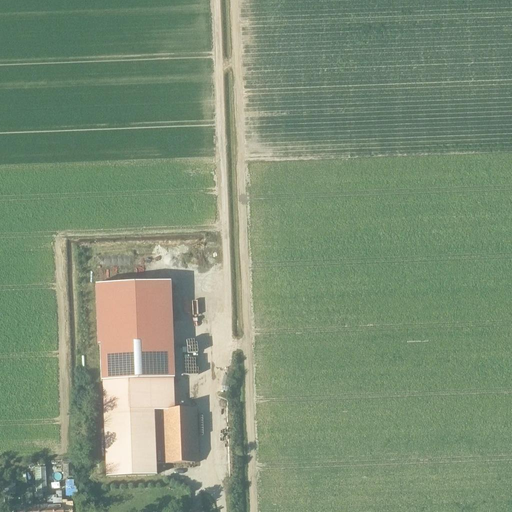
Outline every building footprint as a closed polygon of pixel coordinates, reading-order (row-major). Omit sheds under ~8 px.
[(173,379),(169,282),(95,285),(97,346),(99,346),(100,382),(102,382),(160,380),(173,379)] [(161,464),(198,463),(196,410),(159,411),(161,464)] [(152,411),(103,413),(105,477),(155,476),(154,464),(161,464),(159,411),(152,411)] [(62,465),(63,477),(73,477),(73,465),(62,465)] [(46,492),(44,467),(34,468),(35,492),(46,492)] [(14,484),(12,484),(12,480),(2,480),(2,496),(4,496),(4,498),(9,498),(9,495),(15,495),(14,484)] [(73,480),(65,480),(65,496),(73,496),(73,480)] [(46,511),(61,511),(61,492),(55,492),(55,499),(52,499),(53,505),(46,506),(46,511)] [(31,511),(32,506),(31,493),(26,493),(26,506),(17,507),(17,511),(31,511)]
